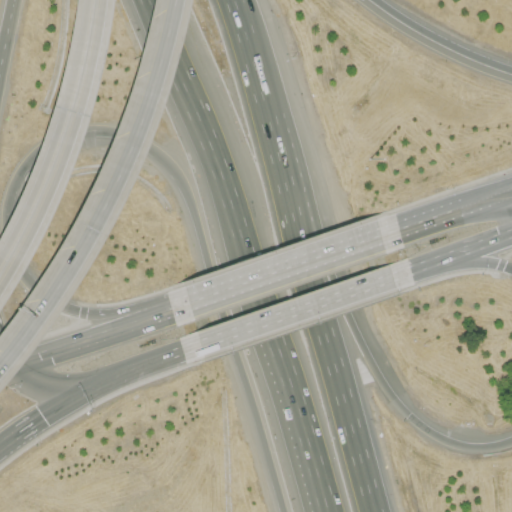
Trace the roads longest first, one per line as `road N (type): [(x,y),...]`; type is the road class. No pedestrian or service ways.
road 1 (motorway): [(394,274),(473,260),(511,266),(494,448),(464,447),(410,417),(351,316),(242,30)]
road 2 (motorway): [(192,302),(111,314),(78,310),(27,271),(13,242),(21,183),(38,158),(64,141),(125,137),(172,167),(199,224),(284,511)]
road 3 (motorway): [(371,511),(233,0)]
road 4 (motorway): [(0,360),(53,288),(123,158),(172,0)]
road 5 (motorway): [(150,0),(226,163),(281,335)]
road 6 (motorway): [(0,284),(71,138),(103,0)]
road 7 (motorway): [(86,0),(55,133),(0,251)]
road 8 (trunk): [(382,232),(192,302)]
road 9 (trunk): [(204,342),(394,274)]
road 10 (trunk): [(192,302),(17,364)]
road 11 (motorway): [(281,335),(328,511)]
road 12 (motorway): [(511,72),(456,51),(370,0)]
road 13 (trunk): [(394,274),(511,233)]
